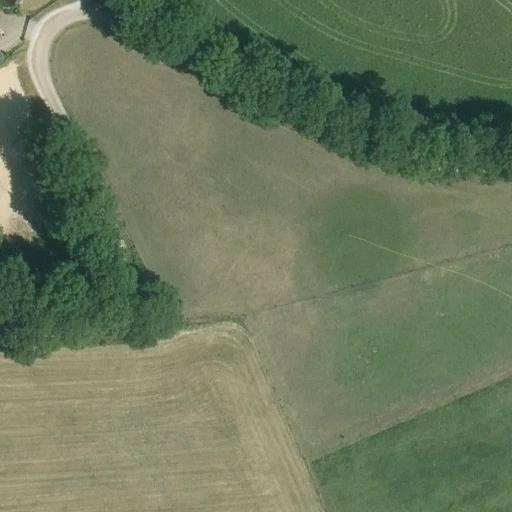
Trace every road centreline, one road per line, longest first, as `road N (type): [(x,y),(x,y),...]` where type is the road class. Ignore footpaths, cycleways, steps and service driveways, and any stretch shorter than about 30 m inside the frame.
road 1 (track): [(511,169),(462,169),(334,136),(129,26),(85,12)]
road 2 (track): [(85,12),(50,30),(44,74),(117,229),(122,274),(98,302),(0,313)]
